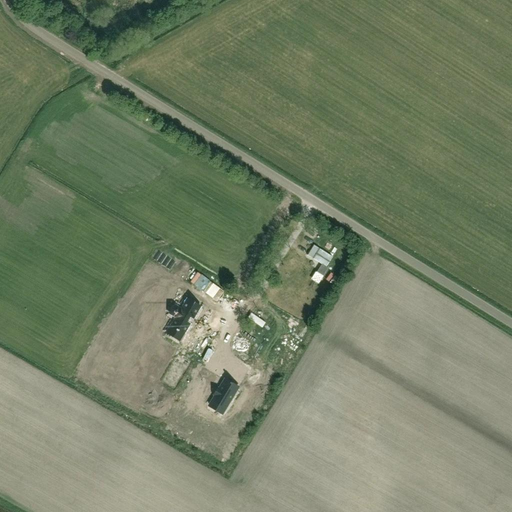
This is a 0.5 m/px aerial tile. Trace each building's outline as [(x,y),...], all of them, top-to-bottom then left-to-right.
[(332,257),(314,245),(307,256),(326,267),(332,257)] [(177,314),(172,323),(186,331),(192,320),(190,319),(193,314),(195,315),(202,303),(188,295),(182,305),(179,304),(174,312),(177,314)] [(199,346),(221,324),(208,312),(191,329),(198,336),(193,341),(199,346)] [(217,345),(211,358),(223,364),(220,368),(226,371),(227,368),(239,374),(246,360),(217,345)] [(148,361),(166,377),(177,364),(159,347),(148,361)] [(238,388),(224,379),(209,405),(216,410),(219,405),(225,409),(238,388)]
